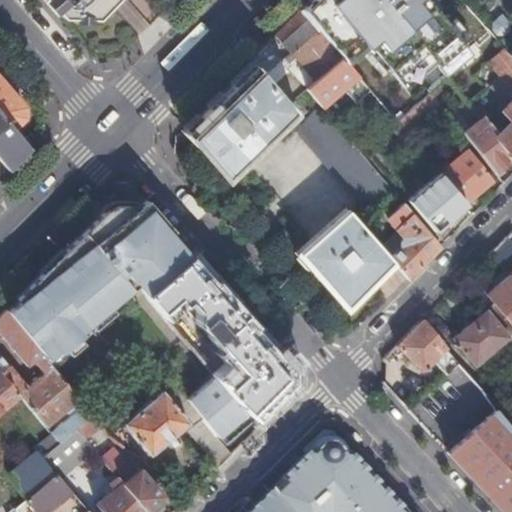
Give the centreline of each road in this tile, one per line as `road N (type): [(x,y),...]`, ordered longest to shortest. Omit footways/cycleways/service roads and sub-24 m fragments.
road 1 (unclassified): [(341,380),(117,131)]
road 2 (residential): [(341,380),(511,209)]
road 3 (unclassified): [(203,511),(341,380)]
road 4 (primary): [(117,131),(245,0)]
road 5 (unclassified): [(461,511),(341,380)]
road 6 (unclassified): [(117,131),(0,4)]
road 7 (primary): [(0,249),(117,131)]
